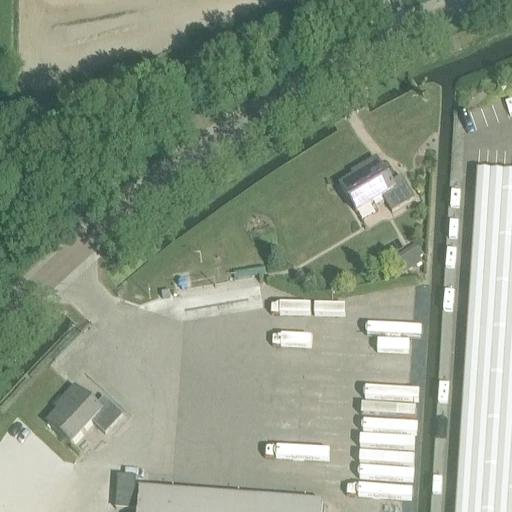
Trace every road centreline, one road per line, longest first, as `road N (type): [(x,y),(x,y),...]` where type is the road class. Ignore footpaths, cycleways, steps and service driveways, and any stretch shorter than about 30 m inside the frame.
road 1 (unclassified): [(0,336),(65,267),(220,139),(364,53),(484,0)]
road 2 (track): [(163,27),(220,139)]
